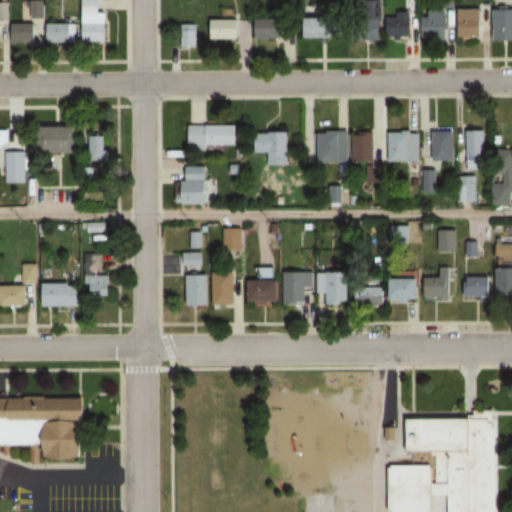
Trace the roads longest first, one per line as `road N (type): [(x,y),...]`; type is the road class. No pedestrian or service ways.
road 1 (residential): [(140,0),(144,511)]
road 2 (residential): [(511,346),(0,347)]
road 3 (residential): [(511,82),(0,83)]
